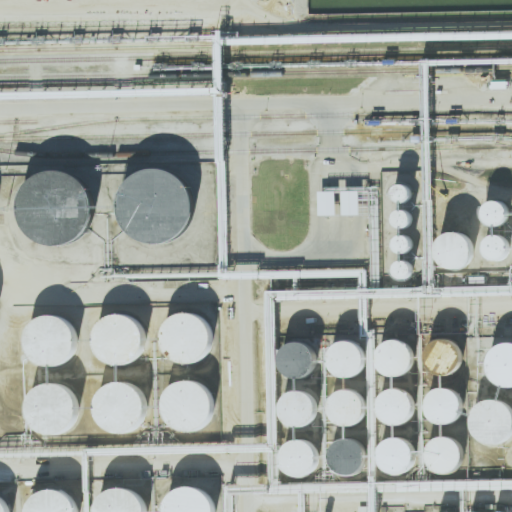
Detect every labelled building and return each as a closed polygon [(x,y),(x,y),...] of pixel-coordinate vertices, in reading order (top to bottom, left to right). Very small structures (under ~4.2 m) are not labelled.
[(350,0),(332,0),(331,0),(331,13),(351,13),(350,0)] [(17,212),(21,223),(29,232),(39,238),(50,240),(62,238),(72,232),(79,223),(84,212),(84,201),(80,190),(74,181),(65,175),(55,172),(45,172),(35,175),(27,181),(20,190),(17,201),(17,212)] [(124,212),(128,222),(136,230),(145,234),(155,236),(166,233),(175,228),(181,219),(184,209),(184,199),(180,189),(174,182),(166,177),(157,174),(148,175),(139,178),(132,184),(126,192),(123,202),(124,212)] [(393,196),(395,198),(398,199),(401,199),(403,198),(405,197),(407,194),(408,192),(407,189),(406,186),(404,185),(402,183),(400,183),(397,183),(395,185),(393,186),(392,188),(392,191),(392,194),(393,196)] [(320,215),(337,215),(336,191),(319,192),(320,215)] [(482,212),(483,215),(485,218),(487,220),(490,221),(493,221),(496,220),(499,218),(501,215),(502,212),(501,209),(500,206),(498,204),(495,202),(492,202),(489,202),(486,204),(484,206),(483,209),(482,212)] [(394,219),(396,222),(398,223),(400,224),(403,224),(405,224),(407,222),(409,220),(409,218),(409,215),(408,213),(407,211),(405,209),(402,209),(399,209),(397,210),(395,212),(394,214),(394,217),(394,219)] [(442,257),(445,260),(449,263),(453,264),(458,264),(462,262),(466,259),(468,255),(470,250),(469,246),(467,242),(464,238),(459,236),(455,235),(450,236),(445,239),(442,243),(441,247),(441,252),(442,257)] [(398,250),(400,251),(402,251),(405,251),(407,250),(409,248),(410,246),(410,243),(409,241),(408,239),(406,237),(404,236),(401,236),(399,237),(397,238),(395,241),(395,243),(395,245),(396,248),(398,250)] [(482,249),(483,252),(486,255),(488,257),(492,257),(495,257),(498,256),(501,254),(503,251),(503,248),(503,244),(502,241),(499,238),(496,237),(492,236),(489,237),(486,239),(484,242),(482,245),(482,249)] [(395,273),(397,275),(400,276),(403,276),(405,275),(407,273),(409,271),(409,268),(409,266),(408,263),(405,261),(403,260),(401,260),(399,261),(397,262),(395,263),(394,265),(394,268),(394,270),(395,273)] [(178,361),(171,357),(165,351),(161,343),(160,334),(162,325),(167,317),(175,311),(184,308),(193,308),(202,312),(209,318),(214,326),(215,336),(214,345),(210,353),(203,359),(195,362),(187,363),(178,361)] [(112,365),(104,361),(98,354),(95,346),(94,337),(96,329),(101,321),(108,315),(117,312),(127,312),(135,315),(143,322),(147,330),(149,339),(147,349),(143,356),(137,362),(129,366),(120,367),(112,365)] [(43,367),(36,362),(30,356),(27,348),(26,339),(28,331),(33,323),(40,317),(49,314),(58,314),(67,317),(75,323),(79,332),(81,341),(79,350),(75,358),(69,364),(61,367),(52,368),(43,367)] [(397,331),(405,328),(414,328),(421,332),(425,339),(425,347),(422,355),(417,359),(409,361),(400,360),(397,357),(393,351),(391,342),(393,336),(397,331)] [(351,335),(358,331),(368,332),(374,336),(378,343),(379,351),(376,358),(370,363),(363,365),(354,363),(350,361),(346,355),(345,345),(347,340),(351,335)] [(298,335),(305,332),(314,332),(321,336),(325,343),(326,351),(322,359),(317,363),(310,366),(301,364),(297,361),(293,355),(292,346),(294,340),(298,335)] [(448,338),(456,335),(465,335),(471,339),(475,346),(476,354),(473,362),(467,366),(460,368),(451,366),(447,364),(443,358),(442,349),(444,343),(448,338)] [(511,380),(507,381),(498,378),(491,371),(488,362),(489,352),(494,344),(503,339),(511,337),(511,380)] [(385,338),(375,369),(408,379),(417,348),(385,338)] [(357,339),(327,350),(337,380),(368,369),(357,339)] [(460,374),(462,342),(429,340),(427,371),(460,374)] [(299,378),(300,366),(316,366),(316,354),(310,354),(311,345),(282,344),(281,364),(286,364),(286,377),(299,378)] [(445,381),(452,377),(462,378),(468,382),(472,389),(473,396),(470,404),(464,409),(457,411),(448,409),(444,406),(440,401),(439,391),(441,386),(445,381)] [(182,432),(175,427),(169,421),(165,413),(164,404),(166,396),(171,388),(179,382),(188,379),(197,379),(206,382),(213,389),(218,397),(220,406),(218,416),(214,423),(207,429),(199,433),(191,434),(182,432)] [(114,433),(106,428),(100,422),(97,414),(96,405),(98,397),(103,389),(110,383),(119,380),(129,380),(138,383),(145,389),(149,398),(151,407),(149,417),(145,424),(139,430),(131,434),(122,435),(114,433)] [(401,383),(409,380),(418,380),(424,384),(428,391),(429,399),(426,407),(421,411),(413,413),(404,412),(400,409),(396,403),(395,394),(397,388),(401,383)] [(299,384),(306,381),(316,381),(322,386),(326,392),(327,400),(324,408),(318,413),(311,415),(302,413),(298,410),(294,404),(293,395),(295,389),(299,384)] [(350,386),(358,382),(367,383),(374,387),(378,394),(378,401),(375,409),(370,414),(362,416),(353,414),(350,411),(346,406),(344,396),(346,391),(350,386)] [(45,436),(38,431),(32,425),(29,417),(28,408),(30,400),(35,392),(42,386),(51,383),(60,383),(69,386),(77,392),(81,401),(83,410),(81,419),(77,427),(71,433),(63,436),(54,437),(45,436)] [(461,422),(462,390),(429,389),(428,422),(461,422)] [(511,428),(510,432),(502,437),(492,438),(483,435),(476,428),(473,419),(474,409),(479,401),(487,395),(497,394),(506,398),(511,404),(511,428)] [(450,431),(457,428),(467,428),(473,433),(477,439),(478,447),(475,455),(469,459),(462,462),(453,460),(449,457),(445,451),(444,442),(446,436),(450,431)] [(404,433),(411,429),(420,430),(427,434),(431,441),(432,448),(428,456),(423,461),(416,463),(407,461),(403,458),(399,453),(398,443),(400,438),(404,433)] [(349,434),(357,431),(366,432),(372,436),(376,442),(377,450),(374,458),(369,463),(361,465),(352,463),(348,460),(344,454),(343,445),(345,439),(349,434)] [(303,436),(310,432),(320,433),(326,437),(330,444),(331,451),(327,459),(322,464),(315,466),(306,464),(302,461),(298,456),(297,446),(299,441),(303,436)] [(176,511),(176,510),(175,501),(177,493),(182,485),(189,479),(198,476),(208,476),(217,479),(224,485),(228,494),(230,503),(228,511),(176,511)] [(110,511),(109,503),(111,495),(116,487),(124,481),(133,478),(142,478),(151,481),(158,487),(163,496),(165,505),(163,511),(110,511)] [(37,511),(37,504),(39,496),(44,488),(51,482),(60,479),(70,479),(79,482),(86,488),(90,497),(92,506),(90,511),(37,511)] [(0,511),(0,482),(1,482),(10,485),(17,491),(22,500),(24,509),(23,511),(0,511)]
